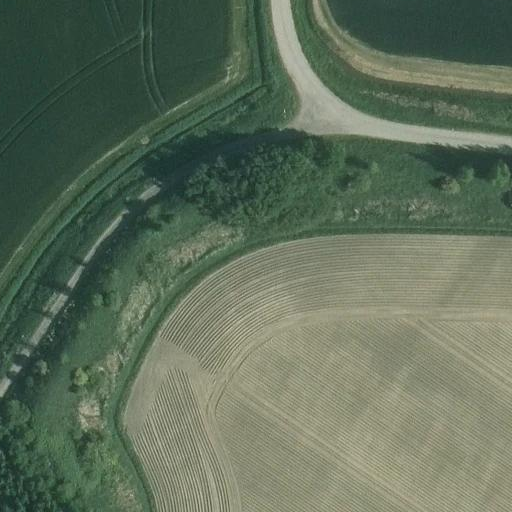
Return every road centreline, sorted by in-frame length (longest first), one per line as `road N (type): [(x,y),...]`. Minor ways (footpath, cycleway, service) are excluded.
road 1 (unclassified): [(0,394),(85,261),(136,203),(194,165),(325,123)]
road 2 (unclassified): [(511,145),(325,123)]
road 3 (unclassified): [(325,123),(291,70),(276,0)]
